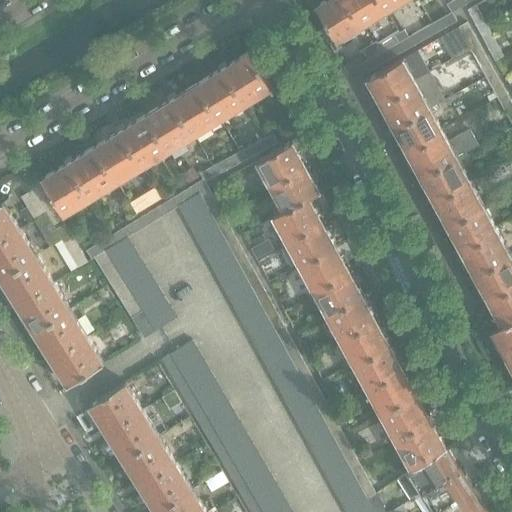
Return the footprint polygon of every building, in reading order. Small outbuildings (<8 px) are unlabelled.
[(325,0),(316,5),(337,40),(366,23),(371,31),(381,26),(375,17),(385,12),(378,0),(325,0)] [(378,0),(385,12),(403,0),(378,0)] [(454,0),(453,0),(446,5),(451,12),(451,13),(460,8),(454,0)] [(476,5),(467,10),(472,18),(480,13),(476,5)] [(451,12),(443,17),(448,26),(456,21),(451,13),(451,12)] [(480,13),(472,18),(473,20),(477,27),(485,22),(480,13)] [(443,17),(435,21),(440,30),(448,26),(443,17)] [(435,21),(427,26),(432,35),(440,30),(435,21)] [(485,22),(477,27),(481,35),(489,30),(488,27),(486,24),(485,22)] [(467,23),(459,28),(462,34),(470,29),(467,23)] [(427,26),(419,30),(424,39),(432,35),(427,26)] [(459,27),(440,37),(447,50),(466,40),(462,34),(459,28),(459,27)] [(404,29),(394,35),(398,42),(402,40),(408,36),(404,29)] [(470,29),(462,34),(466,40),(467,42),(475,38),(470,29)] [(419,30),(411,35),(416,44),(424,39),(419,30)] [(489,30),(481,35),(486,44),(494,39),(494,38),(489,30)] [(502,34),(494,38),(494,39),(499,48),(500,50),(509,45),(502,34)] [(394,35),(379,44),(383,51),(386,49),(394,44),(397,42),(398,42),(394,35)] [(408,36),(402,40),(408,48),(416,44),(411,35),(408,36)] [(475,38),(467,42),(471,50),(479,46),(475,38)] [(494,39),(486,44),(491,52),(499,48),(494,39)] [(397,42),(394,44),(399,53),(408,48),(402,40),(398,42),(397,42)] [(394,44),(386,49),(391,57),(399,53),(394,44)] [(479,46),(471,50),(476,58),(483,54),(479,46)] [(499,48),(491,52),(496,61),(503,56),(500,50),(499,48)] [(383,51),(378,53),(383,62),(391,57),(386,49),(383,51)] [(220,69),(198,82),(220,118),(271,87),(272,87),(250,51),(227,65),(220,69)] [(378,53),(370,58),(375,66),(383,62),(378,53)] [(483,54),(476,58),(480,66),(488,62),(483,54)] [(365,61),(362,62),(366,69),(367,71),(375,66),(370,58),(365,61)] [(403,59),(367,78),(377,95),(377,96),(379,100),(383,107),(384,108),(385,109),(395,128),(430,108),(403,59)] [(488,62),(480,66),(485,75),(493,70),(488,62)] [(493,70),(485,75),(489,83),(497,78),(493,70)] [(497,78),(489,83),(494,91),(502,86),(497,78)] [(168,101),(147,114),(168,150),(220,118),(198,82),(197,83),(176,96),(168,101)] [(502,86),(494,91),(494,92),(497,97),(498,99),(506,94),(502,86)] [(489,102),(497,97),(494,92),(486,97),(489,102)] [(506,94),(498,99),(503,107),(511,103),(506,94)] [(511,105),(511,103),(503,107),(507,115),(511,112),(511,105)] [(430,108),(395,128),(404,144),(404,145),(406,149),(410,156),(411,157),(412,158),(422,177),(457,157),(430,108)] [(117,132),(94,146),(116,182),(168,150),(147,114),(145,115),(124,128),(117,132)] [(278,142),(273,133),(265,138),(270,146),(278,142)] [(265,138),(257,142),(262,151),(270,146),(265,138)] [(292,141),(257,160),(284,209),(319,189),(310,173),(308,170),(304,163),(303,160),(302,159),(292,141)] [(257,142),(249,146),(254,155),(262,151),(257,142)] [(57,168),(42,178),(64,214),(65,213),(116,182),(94,146),(73,159),(65,164),(57,168)] [(249,146),(241,151),(245,160),(254,155),(249,146)] [(241,151),(233,155),(237,164),(245,160),(241,151)] [(233,155),(224,160),(229,169),(237,164),(233,155)] [(457,157),(422,177),(431,194),(432,195),(434,198),(437,206),(438,207),(439,208),(449,227),(484,207),(457,157)] [(224,160),(216,164),(221,173),(229,169),(224,160)] [(216,164),(208,169),(213,178),(221,173),(216,164)] [(188,183),(200,175),(199,174),(193,166),(182,173),(187,181),(188,183)] [(208,169),(199,173),(203,180),(205,182),(213,178),(208,169)] [(29,185),(32,190),(34,194),(43,188),(38,180),(29,185)] [(203,180),(195,185),(199,193),(201,195),(210,191),(205,182),(203,180)] [(195,185),(187,189),(192,197),(199,193),(195,185)] [(162,199),(155,187),(144,193),(151,205),(162,199)] [(43,188),(34,194),(39,202),(48,196),(43,188)] [(187,189),(179,194),(184,202),(192,197),(187,189)] [(284,209),(274,215),(300,263),(335,244),(327,228),(326,228),(325,225),(321,218),(319,215),(319,214),(309,196),(320,191),(319,189),(284,209)] [(32,190),(21,197),(36,220),(46,213),(44,210),(39,202),(34,194),(32,190)] [(210,191),(201,195),(205,203),(206,204),(214,199),(210,191)] [(205,203),(201,195),(199,193),(192,197),(184,202),(178,205),(184,215),(205,203)] [(179,194),(172,199),(176,206),(178,205),(184,202),(179,194)] [(48,196),(39,202),(44,210),(53,205),(48,196)] [(172,199),(164,204),(168,211),(176,206),(172,199)] [(214,199),(206,204),(210,213),(219,208),(214,199)] [(3,201),(0,203),(0,275),(1,277),(37,256),(3,201)] [(205,203),(184,215),(190,226),(211,214),(210,213),(206,204),(205,203)] [(164,204),(156,208),(161,216),(168,211),(164,204)] [(53,205),(44,210),(46,213),(49,218),(57,213),(53,205)] [(484,207),(449,227),(458,243),(458,244),(460,248),(465,255),(466,257),(466,258),(475,275),(511,255),(484,207)] [(156,208),(149,213),(153,220),(161,216),(156,208)] [(219,208),(210,213),(211,214),(215,221),(224,216),(219,208)] [(57,213),(49,218),(54,226),(62,221),(57,213)] [(149,213),(141,218),(145,225),(153,220),(149,213)] [(211,214),(190,226),(196,236),(217,224),(215,221),(211,214)] [(224,216),(215,221),(217,224),(220,229),(228,225),(224,216)] [(141,218),(133,222),(138,230),(145,225),(141,218)] [(62,221),(54,226),(58,234),(67,229),(62,221)] [(133,222),(125,227),(130,235),(138,230),(133,222)] [(217,224),(196,236),(202,246),(223,235),(220,229),(217,224)] [(228,225),(220,229),(223,235),(224,238),(233,233),(228,225)] [(125,227),(118,232),(122,240),(127,237),(130,235),(125,227)] [(67,229),(58,234),(63,242),(72,237),(67,229)] [(118,232),(110,237),(115,244),(122,240),(118,232)] [(233,233),(224,238),(229,245),(229,246),(237,241),(233,233)] [(223,235),(202,246),(208,257),(229,245),(224,238),(223,235)] [(72,237),(63,242),(68,250),(77,245),(72,237)] [(110,237),(102,241),(107,249),(115,244),(110,237)] [(110,257),(111,258),(112,260),(133,247),(127,237),(122,240),(115,244),(107,249),(106,250),(110,257)] [(268,239),(251,248),(257,259),(274,249),(268,239)] [(72,259),(67,251),(62,243),(61,240),(54,244),(71,271),(77,267),(72,259)] [(102,241),(95,246),(100,254),(106,250),(107,249),(102,241)] [(237,241),(229,246),(234,254),(242,250),(237,241)] [(326,311),(362,293),(352,274),(353,272),(349,266),(348,267),(335,244),(300,263),(326,311)] [(77,245),(68,250),(73,258),(81,253),(77,245)] [(229,245),(208,257),(213,267),(235,256),(234,254),(229,246),(229,245)] [(95,246),(87,251),(92,259),(95,257),(100,254),(95,246)] [(118,270),(139,257),(133,247),(112,260),(116,267),(118,270)] [(100,254),(95,257),(100,265),(111,258),(110,257),(106,250),(100,254)] [(235,256),(235,257),(238,262),(247,258),(242,250),(234,254),(235,256)] [(81,253),(73,258),(78,267),(87,262),(81,253)] [(511,255),(475,275),(486,294),(487,296),(486,297),(490,303),(491,304),(492,305),(492,306),(502,324),(511,318),(511,257),(511,255)] [(37,256),(1,277),(17,302),(19,307),(34,330),(69,308),(37,256)] [(241,266),(238,262),(235,257),(235,256),(213,267),(219,278),(241,266)] [(118,270),(121,275),(125,280),(145,267),(139,257),(118,270)] [(111,258),(100,265),(105,274),(116,267),(112,260),(111,258)] [(247,258),(238,262),(241,266),(243,271),(251,266),(247,258)] [(241,266),(219,278),(225,289),(246,277),(243,271),(241,266)] [(251,266),(243,271),(246,277),(248,279),(256,275),(251,266)] [(116,267),(105,274),(110,282),(121,275),(118,270),(116,267)] [(125,280),(127,283),(131,290),(152,277),(145,267),(125,280)] [(66,274),(62,268),(54,273),(58,279),(66,274)] [(121,275),(110,282),(116,290),(127,283),(125,280),(121,275)] [(256,275),(248,279),(252,287),(252,288),(260,283),(256,275)] [(132,292),(137,300),(158,287),(152,277),(131,290),(132,292)] [(246,277),(225,289),(231,299),(252,287),(248,279),(246,277)] [(127,283),(116,290),(121,298),(132,292),(131,290),(127,283)] [(260,283),(252,288),(257,296),(265,291),(260,283)] [(137,300),(143,308),(144,310),(164,297),(158,287),(137,300)] [(252,287),(231,299),(237,310),(258,298),(257,296),(252,288),(252,287)] [(265,291),(257,296),(258,298),(261,304),(270,300),(265,291)] [(132,292),(121,298),(126,307),(137,300),(132,292)] [(362,293),(326,311),(354,362),(389,343),(380,325),(379,324),(378,322),(379,320),(376,314),(374,314),(372,312),(372,311),(362,293)] [(164,297),(144,310),(150,320),(171,307),(164,297)] [(258,298),(237,310),(243,320),(264,308),(261,304),(258,298)] [(137,300),(126,307),(131,315),(143,308),(137,300)] [(270,300),(261,304),(264,308),(266,313),(274,308),(270,300)] [(171,307),(150,320),(156,330),(177,317),(171,307)] [(69,308),(34,330),(50,355),(53,361),(68,384),(104,362),(69,308)] [(143,308),(131,315),(145,337),(156,330),(150,320),(144,310),(143,308)] [(270,319),(266,313),(264,308),(243,320),(248,331),(270,319)] [(274,308),(266,313),(270,319),(271,321),(279,317),(274,308)] [(279,317),(271,321),(275,329),(283,325),(279,317)] [(511,318),(502,324),(492,330),(502,348),(502,349),(503,350),(501,351),(503,353),(506,359),(506,360),(508,359),(509,362),(510,363),(511,366),(511,318)] [(270,319),(248,331),(254,341),(275,329),(271,321),(270,319)] [(283,325),(275,329),(280,338),(288,333),(283,325)] [(275,329),(254,341),(260,352),(281,340),(280,338),(275,329)] [(288,333),(280,338),(281,340),(285,346),(293,342),(288,333)] [(177,362),(198,350),(192,339),(171,352),(177,362)] [(281,340),(260,352),(266,362),(287,351),(285,346),(281,340)] [(293,342),(285,346),(287,351),(289,354),(297,350),(293,342)] [(389,343),(354,362),(381,413),(417,394),(407,375),(406,373),(405,371),(406,369),(403,363),(400,363),(400,362),(399,361),(389,343)] [(177,362),(182,371),(183,373),(204,360),(198,350),(177,362)] [(297,350),(289,354),(293,361),(294,363),(302,359),(297,350)] [(293,361),(289,354),(287,351),(266,362),(272,373),(293,361)] [(171,352),(163,357),(168,367),(177,362),(171,352)] [(302,359),(294,363),(298,371),(306,367),(302,359)] [(204,360),(183,373),(188,380),(189,383),(211,371),(204,360)] [(293,361),(272,373),(277,383),(299,372),(298,371),(294,363),(293,361)] [(177,362),(168,367),(174,376),(182,371),(177,362)] [(306,367),(298,371),(299,372),(303,380),(311,375),(306,367)] [(182,371),(174,376),(179,385),(188,380),(183,373),(182,371)] [(189,383),(193,389),(196,393),(217,381),(211,371),(189,383)] [(304,382),(303,380),(299,372),(277,383),(283,394),(304,382)] [(311,375),(303,380),(304,382),(308,388),(315,384),(311,375)] [(188,380),(179,385),(184,394),(193,389),(189,383),(188,380)] [(126,381),(90,404),(105,429),(109,434),(123,457),(159,435),(126,382),(126,381)] [(196,393),(198,398),(202,404),(223,391),(217,381),(196,393)] [(304,382),(283,394),(289,404),(310,393),(308,388),(304,382)] [(315,384),(308,388),(310,393),(312,396),(320,392),(315,384)] [(193,389),(184,394),(190,403),(198,398),(196,393),(193,389)] [(229,402),(223,391),(202,404),(204,407),(208,414),(229,402)] [(320,392),(312,396),(316,403),(317,405),(325,400),(320,392)] [(316,403),(312,396),(310,393),(289,404),(295,415),(316,403)] [(417,394),(381,413),(408,462),(444,443),(434,425),(434,424),(432,422),(434,420),(430,413),(428,414),(427,412),(426,411),(417,394)] [(198,398),(190,403),(195,412),(204,407),(202,404),(198,398)] [(325,400),(317,405),(321,413),(329,409),(325,400)] [(214,425),(235,412),(229,402),(208,414),(209,416),(214,425)] [(316,403),(295,415),(301,426),(322,414),(321,413),(317,405),(316,403)] [(204,407),(195,412),(200,421),(209,416),(208,414),(204,407)] [(329,409),(321,413),(322,414),(326,421),(334,417),(329,409)] [(220,435),(241,422),(235,412),(214,425),(219,434),(220,435)] [(322,414),(301,426),(306,436),(328,424),(326,421),(322,414)] [(209,416),(200,421),(206,430),(214,425),(209,416)] [(334,417),(326,421),(328,424),(331,430),(338,426),(334,417)] [(226,445),(247,433),(241,422),(220,435),(225,443),(226,445)] [(328,424),(306,436),(312,446),(333,434),(331,430),(328,424)] [(214,425),(206,430),(211,439),(219,434),(214,425)] [(338,426),(331,430),(333,434),(335,438),(343,434),(338,426)] [(232,456),(253,443),(247,433),(226,445),(230,452),(232,456)] [(219,434),(211,439),(216,448),(225,443),(220,435),(219,434)] [(339,445),(335,438),(333,434),(312,446),(318,457),(339,445)] [(343,434),(335,438),(339,445),(340,447),(348,442),(343,434)] [(159,435),(123,457),(139,482),(142,488),(156,510),(192,487),(159,435)] [(348,442),(340,447),(345,455),(352,451),(348,442)] [(225,443),(216,448),(221,457),(230,452),(226,445),(225,443)] [(232,456),(235,461),(238,466),(260,453),(253,443),(232,456)] [(339,445),(318,457),(324,468),(345,456),(345,455),(340,447),(339,445)] [(410,472),(400,478),(412,498),(420,493),(430,511),(434,511),(436,511),(434,508),(472,484),(466,474),(464,475),(463,473),(455,461),(454,459),(455,458),(449,448),(448,449),(446,446),(410,472)] [(352,451),(345,455),(345,456),(349,463),(357,459),(352,451)] [(230,452),(221,457),(227,466),(235,461),(232,456),(230,452)] [(244,476),(266,464),(260,453),(238,466),(241,471),(244,476)] [(345,456),(324,468),(330,478),(351,466),(349,463),(345,456)] [(357,459),(349,463),(351,466),(354,472),(361,467),(357,459)] [(235,461),(227,466),(232,476),(241,471),(238,466),(235,461)] [(250,487),(272,474),(266,464),(244,476),(246,480),(250,487)] [(351,466),(330,478),(335,489),(357,477),(354,472),(351,466)] [(361,467),(354,472),(357,477),(358,480),(366,476),(361,467)] [(241,471),(232,476),(237,485),(246,480),(244,476),(241,471)] [(256,497),(278,485),(272,474),(250,487),(251,489),(256,497)] [(366,476),(358,480),(362,487),(363,488),(371,484),(366,476)] [(357,477),(335,489),(341,499),(362,487),(358,480),(357,477)] [(246,480),(237,485),(243,494),(251,489),(250,487),(246,480)] [(371,484),(363,488),(368,497),(375,493),(371,484)] [(492,511),(489,511),(481,500),(479,498),(481,496),(472,484),(434,508),(436,511),(434,511),(492,511)] [(262,508),(284,495),(278,485),(256,497),(257,498),(262,507),(262,508)] [(207,511),(192,487),(156,510),(157,511),(207,511)] [(368,497),(363,488),(362,487),(341,499),(346,509),(368,497)] [(251,489),(243,494),(248,503),(257,498),(256,497),(251,489)] [(384,511),(385,511),(384,508),(375,493),(368,497),(373,507),(375,511),(384,511)] [(278,511),(290,505),(284,495),(262,508),(264,511),(278,511)] [(368,497),(346,509),(348,511),(362,511),(373,507),(368,497)] [(257,498),(248,503),(253,511),(262,507),(257,498)] [(228,503),(218,509),(220,511),(231,511),(233,511),(228,503)]
